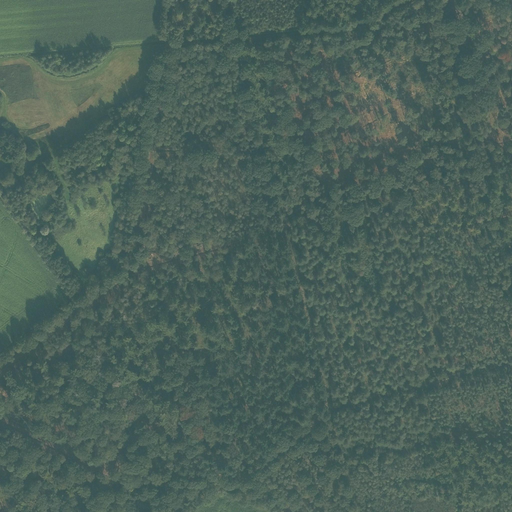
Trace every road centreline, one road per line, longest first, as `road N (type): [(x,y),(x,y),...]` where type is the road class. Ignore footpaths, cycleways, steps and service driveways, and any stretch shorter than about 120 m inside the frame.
road 1 (track): [(292,511),(236,486),(132,482),(0,411)]
road 2 (track): [(236,486),(329,409),(511,362)]
road 3 (track): [(283,228),(354,511)]
road 4 (track): [(269,231),(226,61),(236,38),(227,0)]
road 5 (track): [(485,177),(437,0)]
